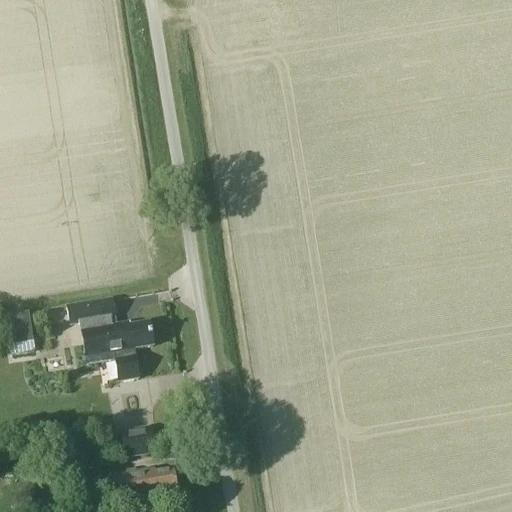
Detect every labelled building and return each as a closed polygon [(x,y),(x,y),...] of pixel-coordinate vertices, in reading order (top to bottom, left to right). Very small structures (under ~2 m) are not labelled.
[(110,303),(110,302),(64,309),(67,328),(77,326),(84,367),(113,362),(116,385),(135,381),(135,378),(138,375),(140,371),(139,367),(136,364),(132,362),(131,352),(151,349),(147,324),(126,327),(126,325),(114,327),(112,315),(115,313),(114,304),(110,303)] [(29,341),(25,315),(4,319),(8,345),(29,341)] [(155,456),(150,428),(119,433),(124,461),(155,456)] [(154,475),(151,471),(133,474),(132,471),(111,475),(116,508),(137,504),(137,502),(151,500),(153,497),(175,493),(171,472),(154,475)] [(105,511),(104,501),(87,503),(87,511),(105,511)]
